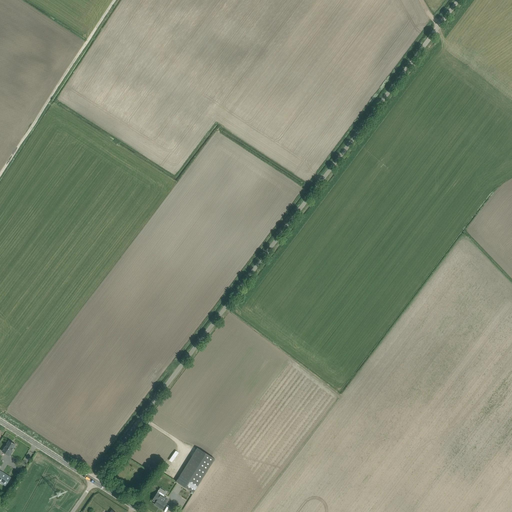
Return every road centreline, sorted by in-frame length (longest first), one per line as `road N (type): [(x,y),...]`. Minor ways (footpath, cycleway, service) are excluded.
road 1 (unclassified): [(94,480),(459,0)]
road 2 (track): [(0,175),(114,0)]
